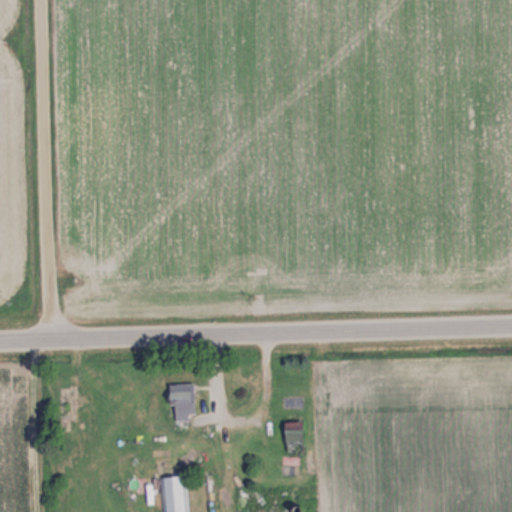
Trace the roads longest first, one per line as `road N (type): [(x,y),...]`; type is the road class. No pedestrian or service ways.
road 1 (tertiary): [(511,329),(0,345)]
road 2 (residential): [(43,344),(34,0)]
